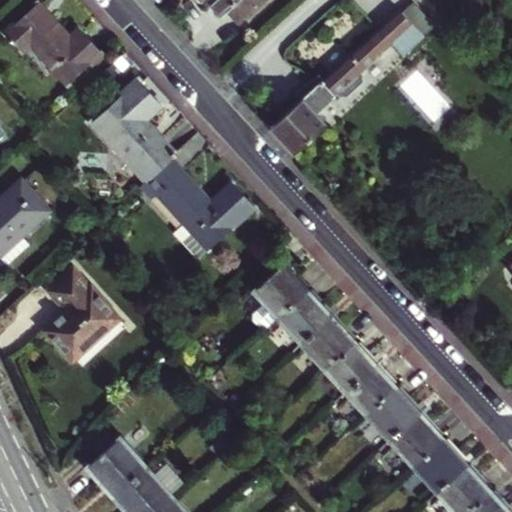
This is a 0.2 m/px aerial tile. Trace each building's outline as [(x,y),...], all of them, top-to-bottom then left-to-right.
[(208,0),(220,12),(226,7),(237,20),(259,0),(208,0)] [(259,0),(237,20),(239,23),(264,0),(259,0)] [(43,8),(37,2),(4,33),(20,50),(29,42),(67,82),(101,51),(79,27),(69,36),(63,30),(53,19),(43,8)] [(424,35),(434,26),(416,6),(406,16),(424,35)] [(318,73),(307,82),(310,88),(301,97),(269,126),(294,154),(327,124),(316,111),(392,43),(403,54),(424,35),(406,16),(398,8),(322,79),(318,73)] [(171,158),(176,153),(146,118),(161,103),(139,77),(92,119),(146,180),(171,158)] [(296,91),(301,97),(310,88),(307,82),(296,91)] [(146,180),(141,185),(152,197),(157,192),(183,222),(174,232),(197,257),(254,206),(232,181),(210,201),(204,195),(199,188),(171,158),(146,180)] [(47,209),(20,179),(0,198),(0,265),(2,267),(29,241),(22,233),(47,209)] [(278,316),(308,289),(284,262),(254,290),(265,302),(254,312),(254,319),(260,326),(267,326),(278,316)] [(118,316),(73,267),(49,289),(67,309),(46,328),(73,358),(118,316)] [(331,315),(308,289),(278,316),(302,342),(331,315)] [(355,342),(332,316),(302,342),(326,368),(355,342)] [(376,364),(356,342),(327,369),(347,391),(376,364)] [(396,386),(377,364),(347,391),(367,413),(396,386)] [(420,412),(397,386),(367,413),(391,439),(420,412)] [(443,438),(420,412),(390,439),(414,464),(443,438)] [(148,466),(122,437),(89,466),(115,495),(148,466)] [(467,464),(444,438),(414,465),(438,491),(467,464)] [(162,464),(153,472),(171,493),(180,485),(162,464)] [(466,511),(490,491),(467,465),(437,491),(456,511),(466,511)] [(155,511),(174,496),(148,467),(115,495),(130,511),(155,511)] [(509,511),(491,490),(467,511),(509,511)] [(188,511),(174,497),(156,511),(188,511)]
